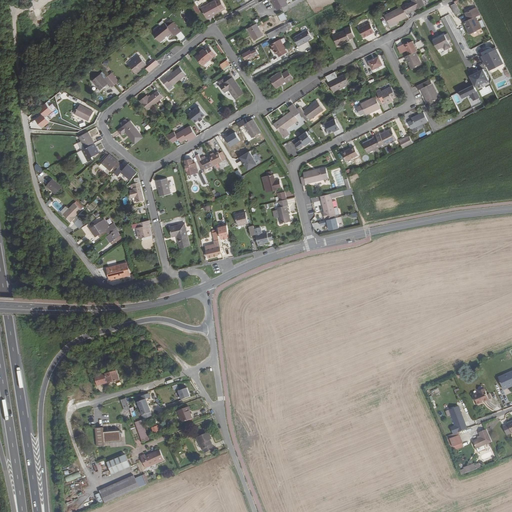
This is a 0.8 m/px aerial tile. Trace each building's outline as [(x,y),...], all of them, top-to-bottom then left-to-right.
[(216,0),(202,8),(206,17),(214,13),(214,14),(225,9),(220,0),(216,0)] [(288,5),(285,0),(271,0),(277,10),(288,5)] [(411,0),(413,2),(417,9),(424,5),(421,0),(411,0)] [(413,2),(409,4),(412,11),(417,9),(413,2)] [(408,3),(402,5),(403,7),(407,14),(412,11),(409,4),(408,3)] [(456,3),(451,6),(454,12),(455,15),(460,12),(456,3)] [(399,21),(408,17),(407,14),(403,7),(385,15),(390,25),(395,23),(395,22),(398,20),(399,21)] [(480,14),(477,7),(466,13),(469,20),(464,22),(469,33),(481,28),(476,17),(480,14)] [(283,12),(278,15),(281,22),(287,19),(283,12)] [(270,39),(296,25),(293,21),(267,34),(270,39)] [(166,23),(153,33),(160,42),(165,38),(168,35),(169,36),(172,34),(173,36),(175,34),(176,36),(181,31),(174,22),(168,26),(166,23)] [(263,35),(257,23),(252,26),(247,28),(249,31),(251,34),(253,33),(256,39),(263,35)] [(359,29),(364,38),(375,32),(370,23),(359,29)] [(355,37),(351,27),(345,29),(346,30),(333,35),(337,45),(350,40),(350,39),(355,37)] [(312,38),(308,30),(294,38),(298,46),(306,42),(305,42),(312,38)] [(437,39),(441,47),(444,46),(446,49),(451,46),(445,35),(437,39)] [(407,51),(409,55),(415,51),(417,51),(411,37),(402,41),(407,51)] [(286,49),(280,39),(271,44),(276,54),(278,53),(279,57),(287,53),(285,49),(286,49)] [(402,53),(407,51),(402,41),(402,40),(396,43),(402,53)] [(209,46),(206,48),(207,50),(205,51),(204,50),(203,49),(200,52),(201,53),(196,57),(203,65),(210,59),(216,54),(209,46)] [(251,50),(243,54),(245,59),(253,55),(254,57),(259,54),(257,49),(252,52),(251,50)] [(498,50),(483,57),(488,66),(488,65),(490,68),(503,61),(498,50)] [(408,60),(412,68),(421,64),(415,51),(409,55),(405,56),(407,60),(408,60)] [(147,65),(140,56),(129,64),(137,73),(147,65)] [(379,57),(369,62),(373,69),(382,64),(379,57)] [(146,68),(149,72),(160,64),(156,60),(146,68)] [(227,60),(221,65),(224,69),(230,64),(227,60)] [(186,74),(180,67),(167,78),(166,77),(162,80),(170,89),(173,86),(173,85),(186,74)] [(474,73),(469,75),(474,84),(475,87),(488,80),(483,68),(478,71),(477,69),(473,71),(474,73)] [(281,72),(271,79),(276,87),(281,84),(283,85),(293,78),(288,70),(283,74),(281,72)] [(335,72),(326,77),(334,91),(350,83),(345,74),(338,78),(335,72)] [(112,73),(108,76),(115,85),(119,82),(112,73)] [(115,85),(108,76),(105,79),(101,74),(93,81),(101,90),(109,83),(112,87),(115,85)] [(244,93),(231,74),(224,78),(227,81),(221,85),(226,92),(230,90),(236,99),(244,93)] [(439,98),(430,79),(417,86),(419,90),(421,89),(428,103),(439,98)] [(474,84),(459,91),(463,98),(470,94),(473,100),(480,97),(475,87),(474,84)] [(379,97),(383,95),(385,101),(387,104),(393,101),(392,98),(396,97),(391,87),(381,92),(380,89),(376,91),(379,97)] [(141,100),(148,109),(163,97),(158,91),(150,98),(147,95),(141,100)] [(381,108),(375,97),(361,104),(361,105),(356,107),(360,115),(365,113),(366,115),(381,108)] [(473,100),(474,101),(473,107),(475,111),(485,106),(480,97),(473,100)] [(86,103),(78,99),(76,103),(80,105),(75,114),(89,121),(94,112),(84,106),(86,103)] [(300,107),(297,109),(300,112),(306,121),(309,119),(310,120),(324,109),(317,101),(304,111),(300,107)] [(297,109),(294,104),(289,107),(292,111),(274,124),(285,138),(290,135),(286,129),(298,120),(295,116),(300,112),(297,109)] [(201,106),(190,115),(196,122),(207,113),(201,106)] [(416,127),(429,121),(424,112),(412,118),(413,120),(416,127)] [(262,132),(254,118),(248,122),(246,118),(238,123),(238,124),(240,127),(245,124),(253,137),(262,132)] [(340,129),(335,119),(325,124),(329,133),(336,130),(340,129)] [(129,122),(124,126),(120,129),(123,133),(126,131),(136,144),(144,137),(130,121),(129,122)] [(168,137),(173,143),(179,139),(181,142),(188,138),(189,141),(197,136),(190,126),(177,134),(175,133),(168,137)] [(380,134),(376,136),(381,146),(382,147),(386,145),(397,139),(392,129),(381,135),(380,134)] [(313,140),(306,131),(299,136),(302,140),(296,144),(299,149),(305,144),(306,146),(313,140)] [(80,136),(82,141),(86,148),(95,143),(89,132),(80,136)] [(368,153),(381,146),(376,136),(373,137),(373,138),(363,144),(368,153)] [(403,147),(413,143),(409,136),(400,140),(403,147)] [(100,152),(95,143),(86,148),(83,149),(89,161),(93,159),(92,156),(100,152)] [(347,161),(359,155),(354,147),(342,153),(347,161)] [(242,155),(250,168),(258,164),(253,155),(250,151),(242,155)] [(219,152),(215,154),(210,156),(214,165),(223,161),(222,159),(219,153),(219,152)] [(253,155),(258,164),(262,161),(256,153),(253,155)] [(122,164),(110,154),(102,163),(111,170),(114,167),(117,170),(121,164),(122,164)] [(202,170),(214,165),(210,156),(202,160),(199,154),(195,156),(202,170)] [(188,174),(195,173),(193,164),(193,163),(186,165),(188,174)] [(131,179),(138,172),(128,164),(125,167),(121,164),(117,170),(115,172),(118,176),(122,172),(131,179)] [(305,176),(301,177),(303,186),(307,185),(306,183),(329,178),(326,167),(304,173),(305,176)] [(208,182),(203,172),(199,174),(200,176),(204,184),(208,182)] [(268,182),(270,191),(278,189),(277,188),(281,187),(280,180),(276,181),(274,174),(272,175),(267,176),(263,177),(264,183),(268,182)] [(167,178),(157,181),(160,196),(171,193),(167,178)] [(54,179),(47,186),(57,195),(64,187),(54,179)] [(137,202),(144,200),(140,182),(136,183),(131,185),(132,188),(134,188),(134,189),(131,190),(133,198),(136,197),(137,202)] [(278,193),(280,201),(287,199),(285,191),(278,193)] [(325,214),(324,214),(325,219),(336,216),(331,198),(343,195),(342,191),(330,194),(321,196),(325,212),(325,214)] [(288,205),(287,199),(280,201),(279,201),(280,207),(277,208),(281,223),(291,221),(287,205),(288,205)] [(75,203),(64,215),(71,222),(76,217),(75,216),(82,209),(75,203)] [(246,212),(236,215),(239,225),(248,223),(246,212)] [(339,217),(328,219),(330,230),(341,228),(339,217)] [(104,219),(90,228),(96,236),(107,228),(110,233),(117,227),(114,223),(109,227),(104,219)] [(150,220),(138,223),(139,227),(137,227),(139,238),(152,235),(150,228),(149,224),(150,224),(150,220)] [(190,245),(185,223),(170,227),(173,236),(177,235),(180,247),(190,245)] [(227,225),(219,228),(223,244),(228,243),(229,249),(233,248),(227,225)] [(108,235),(112,240),(120,234),(118,231),(119,231),(117,228),(108,235)] [(209,258),(219,255),(219,253),(222,252),(220,245),(217,231),(213,232),(215,240),(214,240),(215,244),(206,246),(209,258)] [(258,244),(273,241),(273,240),(271,233),(271,231),(262,233),(256,235),(258,244)] [(127,263),(120,265),(123,277),(130,274),(127,263)] [(120,265),(107,268),(110,280),(123,277),(120,265)] [(499,379),(511,373),(511,370),(498,377),(499,379)] [(94,377),(96,386),(108,383),(117,380),(115,372),(111,373),(111,372),(94,377)] [(511,373),(499,379),(502,388),(511,383),(511,373)] [(178,391),(181,399),(190,396),(187,388),(178,391)] [(490,399),(486,389),(481,391),(481,392),(475,395),(478,404),(490,399)] [(126,398),(121,400),(124,410),(123,411),(125,419),(133,417),(126,398)] [(144,419),(152,415),(146,399),(138,402),(144,419)] [(177,411),(182,422),(192,418),(189,410),(190,410),(189,406),(177,411)] [(469,428),(470,428),(468,421),(465,423),(459,406),(449,409),(456,426),(458,432),(462,430),(469,428)] [(141,420),(135,422),(142,443),(149,440),(141,420)] [(511,432),(511,421),(508,423),(508,425),(503,427),(507,434),(511,432)] [(104,429),(96,430),(97,448),(105,447),(105,445),(122,443),(121,432),(104,434),(104,429)] [(484,445),(492,442),(486,430),(479,433),(481,438),(473,441),(476,448),(477,448),(484,445)] [(197,437),(202,449),(203,449),(205,453),(214,449),(210,440),(212,439),(209,432),(197,437)] [(462,443),(459,434),(458,432),(446,436),(447,439),(450,438),(453,446),(462,443)] [(141,456),(146,468),(164,460),(160,450),(145,456),(145,454),(141,456)] [(126,457),(107,465),(113,477),(131,468),(126,457)] [(475,464),(460,470),(461,474),(477,469),(475,464)] [(68,482),(81,476),(79,471),(65,477),(68,482)] [(99,491),(105,503),(122,495),(139,488),(135,479),(134,475),(99,491)] [(142,476),(137,478),(140,487),(146,485),(142,476)]
